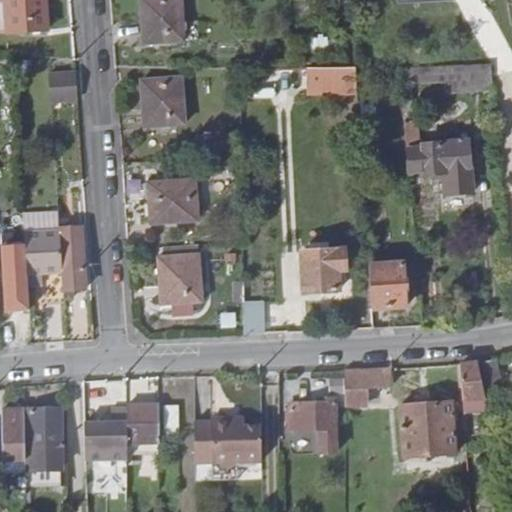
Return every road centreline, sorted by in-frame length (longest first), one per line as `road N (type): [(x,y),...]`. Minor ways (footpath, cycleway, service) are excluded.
road 1 (residential): [(112,356),(390,346),(511,329)]
road 2 (residential): [(112,356),(83,0)]
